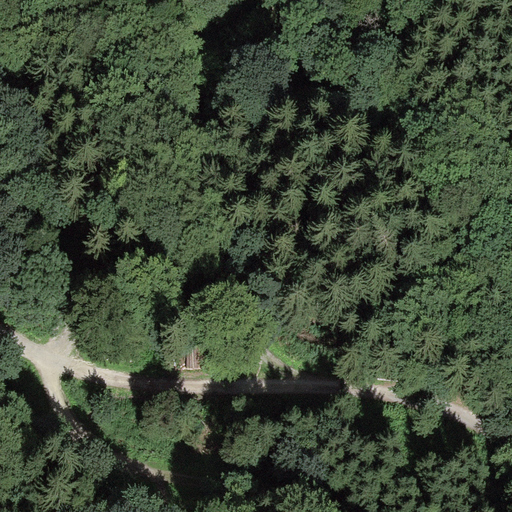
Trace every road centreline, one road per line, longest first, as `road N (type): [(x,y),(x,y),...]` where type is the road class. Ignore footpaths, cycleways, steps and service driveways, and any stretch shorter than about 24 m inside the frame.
road 1 (track): [(0,332),(42,364),(142,387),(312,385),(421,397),(511,443)]
road 2 (track): [(42,364),(65,315),(93,289),(173,279),(202,291),(312,385)]
road 3 (track): [(302,511),(196,477),(106,463)]
road 4 (track): [(106,463),(56,428),(41,399),(42,364)]
